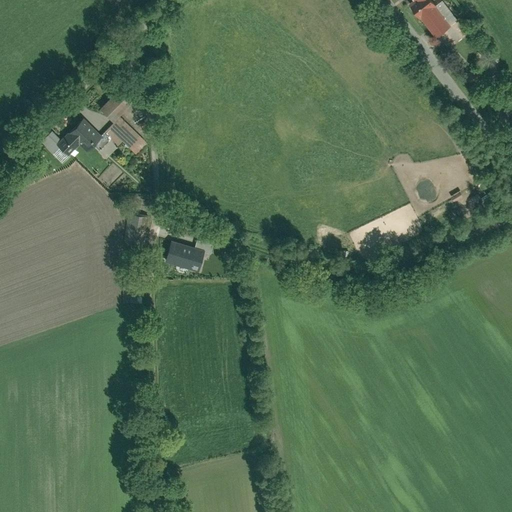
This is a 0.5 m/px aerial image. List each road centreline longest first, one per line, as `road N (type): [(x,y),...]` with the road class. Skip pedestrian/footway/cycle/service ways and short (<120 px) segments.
road 1 (track): [(154,511),(156,169),(142,28)]
road 2 (track): [(154,202),(345,271),(383,275),(511,213)]
road 3 (unclassified): [(0,162),(172,0)]
road 4 (unclassified): [(386,0),(511,165)]
